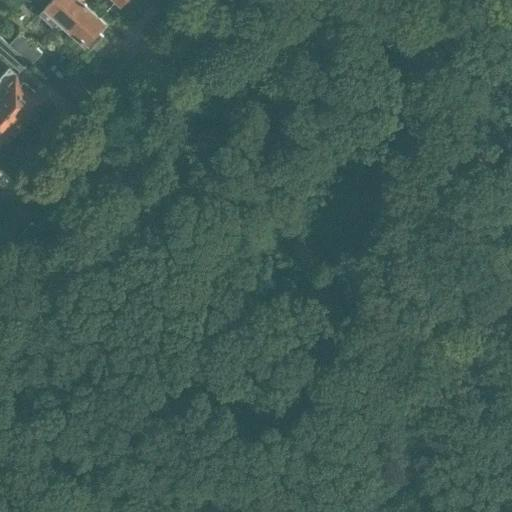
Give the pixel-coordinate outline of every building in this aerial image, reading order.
[(107,23),(81,0),(52,0),(39,14),(56,29),(62,23),(91,50),(104,36),(99,32),(107,23)] [(21,33),(10,44),(29,61),(33,64),(43,53),(21,33)] [(10,44),(0,35),(0,52),(21,71),(29,61),(10,44)] [(17,76),(11,70),(0,81),(0,101),(24,123),(45,101),(35,92),(36,92),(25,82),(17,75),(17,76)] [(0,143),(3,146),(24,123),(0,101),(0,143)]
